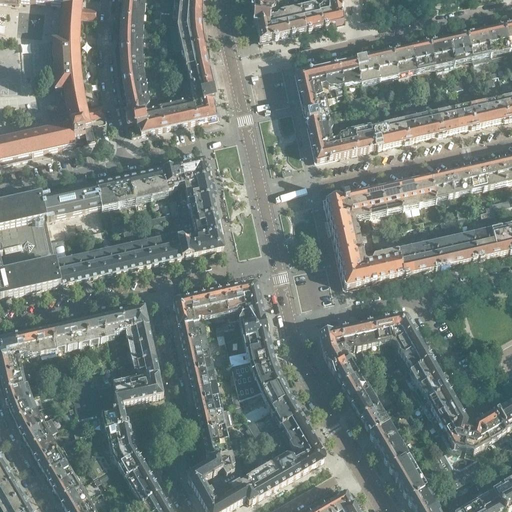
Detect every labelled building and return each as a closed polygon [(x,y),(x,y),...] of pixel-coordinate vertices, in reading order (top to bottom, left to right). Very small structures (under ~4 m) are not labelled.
[(80,53),(80,44),(80,39),(80,33),(80,27),(81,21),(97,23),(98,13),(82,11),(82,0),(0,0),(0,6),(18,8),(19,5),(62,8),(62,12),(60,36),(58,36),(57,43),(51,44),(54,91),(55,94),(60,94),(62,101),(64,101),(70,126),(69,126),(70,128),(69,128),(68,127),(66,128),(66,129),(29,137),(28,132),(16,135),(17,140),(5,142),(4,138),(0,138),(0,169),(33,163),(32,159),(76,149),(74,144),(75,143),(75,141),(77,140),(77,138),(85,136),(84,130),(90,128),(89,122),(105,119),(103,109),(87,113),(85,104),(84,96),(83,90),(82,87),(82,84),(81,78),(81,72),(81,69),(80,66),(80,60),(80,53)] [(145,8),(141,7),(141,0),(119,0),(119,6),(123,7),(121,23),(141,23),(142,17),(144,17),(145,8)] [(201,11),(201,0),(182,0),(182,10),(201,11)] [(272,12),(273,0),(251,0),(251,13),(253,13),(270,15),(272,12)] [(342,7),(342,0),(320,0),(320,8),(322,11),(341,12),(341,11),(342,11),(343,10),(343,8),(342,7)] [(200,30),(201,11),(182,10),(182,22),(179,22),(179,32),(200,30)] [(322,32),(318,13),(315,10),(300,14),(305,36),(307,35),(307,36),(308,36),(311,36),(311,35),(311,34),(322,32)] [(343,27),(340,14),(341,13),(341,12),(322,11),(318,13),(322,32),(323,32),(324,33),(327,32),(328,31),(343,27)] [(273,43),(268,24),(270,23),(270,21),(270,15),(253,13),(251,28),(252,28),(255,29),(259,44),(260,45),(271,43),(273,43)] [(305,36),(300,14),(284,18),(289,39),(290,39),(291,40),(292,40),(294,40),(295,39),(295,38),(305,36)] [(289,39),(284,18),(278,19),(277,20),(273,21),(270,21),(270,23),(268,24),(273,43),(274,43),(275,44),(278,43),(278,42),(289,39)] [(143,47),(143,38),(143,30),(141,30),(141,23),(121,23),(120,38),(120,54),(140,53),(140,47),(143,47)] [(204,49),(200,30),(179,32),(181,42),(183,41),(185,53),(204,49)] [(510,55),(505,32),(502,33),(501,32),(498,32),(497,34),(486,36),(491,59),(510,55)] [(491,59),(486,36),(474,39),(472,38),(469,39),(468,40),(467,40),(472,64),(491,59)] [(472,64),(467,40),(465,41),(464,40),(460,41),(460,42),(449,44),(454,68),(472,64)] [(454,68),(449,44),(437,47),(435,46),(432,47),(431,48),(430,49),(435,72),(454,68)] [(435,72),(430,49),(428,49),(427,48),(423,49),(423,50),(411,53),(416,76),(435,72)] [(207,68),(204,49),(185,53),(187,64),(185,64),(186,72),(207,68)] [(144,76),(143,68),(143,59),(140,59),(140,53),(120,54),(121,69),(123,85),(143,83),(142,76),(144,76)] [(416,76),(411,53),(400,55),(398,55),(395,55),(394,57),(393,57),(398,80),(416,76)] [(398,80),(393,57),(391,57),(390,56),(386,57),(386,58),(374,61),(379,84),(398,80)] [(379,84),(374,61),(363,64),(362,63),(358,63),(357,65),(356,65),(361,88),(379,84)] [(361,88),(356,65),(339,69),(343,90),(352,88),(355,90),(361,88)] [(211,86),(207,68),(186,72),(188,80),(190,79),(193,90),(211,86)] [(343,90),(339,69),(322,73),(326,90),(328,92),(334,91),(335,91),(343,90)] [(326,90),(322,73),(296,78),(300,94),(319,90),(320,90),(321,91),(326,90)] [(149,104),(147,96),(146,88),(143,88),(143,83),(123,85),(125,100),(129,115),(144,112),(146,109),(147,109),(147,105),(149,104)] [(216,108),(211,86),(193,90),(197,109),(193,110),(196,126),(215,122),(212,108),(216,108)] [(326,108),(324,100),(322,101),(319,90),(300,94),(304,113),(326,108)] [(508,125),(504,105),(496,106),(496,104),(487,106),(491,127),(503,125),(504,126),(508,125)] [(196,126),(193,110),(190,108),(186,109),(185,106),(166,111),(167,113),(160,115),(164,134),(196,126)] [(491,127),(487,106),(478,108),(478,110),(470,112),(475,133),(478,132),(479,130),(491,127)] [(330,127),(326,108),(304,113),(308,132),(330,127)] [(164,134),(160,115),(153,116),(153,115),(145,117),(144,112),(129,115),(125,116),(128,130),(129,130),(131,141),(164,134)] [(475,133),(470,112),(463,114),(462,112),(454,114),(459,135),(469,132),(471,134),(475,133)] [(459,135),(454,114),(445,116),(445,118),(437,119),(442,140),(445,139),(446,138),(459,135)] [(442,140),(437,119),(430,121),(429,119),(421,121),(425,142),(436,140),(437,141),(442,140)] [(425,142),(421,121),(412,123),(413,125),(404,127),(409,148),(413,147),(414,145),(425,142)] [(409,148),(404,127),(397,129),(396,126),(388,128),(392,150),(403,147),(405,149),(409,148)] [(332,145),(330,136),(332,136),(330,127),(308,132),(313,151),(332,147),(332,145)] [(94,144),(92,134),(91,128),(90,128),(84,130),(85,136),(87,146),(94,144)] [(392,150),(388,128),(378,130),(379,133),(371,134),(376,153),(377,154),(380,154),(381,152),(392,150)] [(376,153),(371,134),(371,132),(354,136),(359,157),(376,153)] [(359,157),(354,136),(347,138),(346,139),(340,140),(338,144),(342,161),(359,157)] [(342,161),(338,144),(332,145),(332,147),(313,151),(316,167),(342,161)] [(511,163),(506,165),(506,164),(502,165),(500,165),(501,166),(505,187),(511,185),(511,163)] [(505,187),(501,166),(500,165),(499,166),(499,165),(495,166),(495,167),(483,170),(489,194),(495,192),(495,190),(505,187)] [(211,201),(205,174),(206,172),(205,168),(204,168),(203,166),(180,171),(182,180),(179,180),(181,187),(183,186),(186,188),(187,193),(185,194),(188,206),(211,201)] [(489,194),(483,170),(471,172),(467,173),(466,173),(466,174),(471,195),(482,192),(482,195),(489,194)] [(181,187),(179,180),(182,180),(180,171),(171,173),(170,172),(166,173),(165,174),(162,175),(167,197),(171,196),(172,194),(172,191),(178,190),(178,187),(181,187)] [(471,195),(466,174),(466,173),(464,173),(460,174),(460,175),(448,178),(453,201),(460,200),(459,197),(471,195)] [(167,197),(162,175),(157,176),(156,178),(148,179),(136,182),(135,181),(131,182),(130,183),(129,184),(134,206),(168,198),(167,197)] [(453,201),(448,178),(438,180),(438,179),(432,181),(430,182),(436,205),(436,206),(443,204),(443,201),(447,200),(447,203),(453,201)] [(436,205),(430,182),(429,182),(428,181),(424,182),(424,183),(414,185),(419,208),(436,205)] [(134,206),(129,184),(127,183),(124,183),(123,185),(103,189),(102,188),(98,189),(97,191),(96,191),(96,192),(101,213),(134,206)] [(419,208),(414,185),(404,188),(402,186),(399,187),(398,189),(397,189),(402,212),(419,208)] [(402,212),(397,189),(396,189),(394,188),(391,189),(390,191),(380,193),(385,216),(402,212)] [(101,213),(96,192),(51,201),(51,200),(40,202),(46,227),(55,225),(55,223),(101,213)] [(385,216),(380,193),(370,195),(369,194),(366,195),(365,196),(363,197),(369,220),(385,216)] [(369,220),(363,197),(362,197),(361,196),(358,196),(357,198),(351,199),(350,201),(350,202),(346,202),(346,203),(349,218),(354,220),(361,219),(364,221),(369,220)] [(219,237),(211,201),(188,206),(194,236),(196,236),(198,241),(219,237)] [(349,218),(346,203),(343,203),(343,201),(325,205),(329,222),(349,218)] [(50,246),(49,241),(46,227),(40,202),(0,210),(0,303),(60,290),(50,246)] [(176,208),(173,209),(170,209),(172,219),(179,217),(176,208)] [(181,227),(180,223),(179,217),(172,219),(174,229),(177,228),(181,227)] [(355,230),(353,229),(352,225),(354,220),(349,218),(329,222),(333,241),(356,236),(355,230)] [(511,248),(508,232),(501,234),(500,231),(490,233),(496,259),(508,257),(509,258),(511,256),(511,248)] [(496,259),(490,233),(480,236),(481,238),(472,240),(478,263),(479,264),(483,263),(484,262),(496,259)] [(360,254),(356,236),(333,241),(337,259),(360,254)] [(223,250),(223,247),(221,246),(219,237),(198,241),(196,244),(194,244),(195,251),(198,250),(200,259),(223,254),(223,252),(223,250)] [(478,263),(472,240),(464,242),(463,239),(453,242),(459,268),(471,265),(472,266),(476,265),(476,264),(478,263)] [(182,263),(177,240),(146,247),(151,269),(153,269),(154,270),(157,269),(158,268),(175,264),(177,265),(180,264),(181,263),(182,263)] [(200,259),(198,250),(195,251),(194,244),(190,245),(190,242),(183,244),(183,241),(180,240),(177,240),(182,263),(185,262),(186,263),(190,262),(191,261),(200,259)] [(459,268),(453,242),(442,244),(443,247),(436,248),(441,272),(442,273),(446,272),(446,270),(459,268)] [(90,283),(86,261),(70,264),(67,248),(66,243),(58,244),(50,246),(60,290),(61,289),(63,291),(66,290),(67,288),(84,284),(85,285),(89,285),(90,283)] [(151,269),(146,247),(116,254),(121,276),(122,276),(123,277),(127,276),(128,275),(145,271),(146,272),(150,271),(151,270),(151,269)] [(441,272),(436,248),(427,250),(426,248),(416,250),(422,276),(434,273),(435,274),(438,273),(439,272),(441,272)] [(422,276),(416,250),(405,252),(406,255),(398,257),(403,280),(404,280),(405,281),(409,280),(410,279),(422,276)] [(121,276),(116,254),(86,261),(90,283),(92,283),(93,284),(97,283),(97,281),(115,278),(116,279),(119,278),(120,276),(121,276)] [(365,270),(367,266),(363,265),(360,254),(337,259),(341,278),(366,273),(365,270)] [(403,280),(398,257),(382,260),(387,284),(403,280)] [(387,284),(382,260),(374,262),(372,264),(368,265),(367,266),(365,270),(366,273),(369,288),(387,284)] [(369,288),(366,273),(341,278),(344,291),(346,293),(369,288)] [(262,313),(257,289),(254,287),(240,291),(244,311),(242,313),(242,314),(243,317),(262,313)] [(244,311),(240,291),(223,294),(228,316),(242,313),(244,311)] [(228,316),(223,294),(206,298),(211,320),(228,316)] [(211,320),(206,298),(189,302),(194,322),(196,323),(211,320)] [(194,322),(189,302),(181,304),(180,303),(177,304),(176,305),(175,305),(173,308),(174,308),(172,310),(173,313),(175,314),(179,332),(197,327),(196,323),(194,322)] [(148,328),(147,322),(147,321),(146,322),(144,312),(121,317),(123,328),(120,329),(121,334),(125,333),(148,328),(148,329),(148,328)] [(264,324),(262,313),(243,317),(240,321),(243,336),(266,331),(266,330),(267,329),(266,325),(264,324)] [(121,334),(120,329),(123,328),(121,317),(101,321),(106,341),(114,339),(116,338),(120,337),(121,334)] [(106,341),(101,321),(85,325),(89,345),(96,343),(97,345),(106,343),(106,341)] [(413,334),(412,333),(413,332),(411,329),(409,328),(406,322),(403,321),(397,322),(396,321),(392,322),(391,323),(389,324),(392,336),(391,337),(392,341),(391,344),(397,347),(398,345),(399,344),(403,342),(402,340),(413,334)] [(392,336),(389,324),(388,323),(384,324),(384,325),(372,328),(377,348),(390,345),(391,344),(392,341),(391,337),(392,336)] [(89,345),(85,325),(68,329),(73,351),(82,349),(82,347),(89,345)] [(203,341),(201,332),(200,333),(199,329),(197,327),(179,332),(180,339),(180,341),(180,344),(182,345),(182,346),(203,341)] [(151,345),(148,329),(148,328),(125,333),(127,342),(129,342),(131,349),(151,345)] [(377,348),(372,328),(357,331),(362,353),(372,351),(371,349),(377,348)] [(73,351),(68,329),(52,333),(56,352),(63,351),(64,353),(73,351)] [(270,349),(267,338),(268,337),(267,333),(266,332),(266,331),(243,336),(248,355),(249,354),(270,349)] [(362,353),(357,331),(341,335),(343,346),(344,352),(345,353),(351,351),(352,353),(354,354),(356,354),(357,354),(362,353)] [(56,352),(52,333),(35,336),(39,356),(40,358),(49,356),(49,354),(56,352)] [(421,349),(416,340),(417,339),(415,335),(413,335),(413,334),(402,340),(403,342),(399,344),(398,345),(397,347),(397,349),(398,352),(397,353),(401,361),(421,349)] [(343,346),(341,335),(332,337),(332,336),(319,339),(322,355),(338,351),(337,347),(343,346)] [(39,356),(35,336),(15,341),(18,352),(21,351),(22,356),(25,358),(29,357),(31,358),(39,356)] [(18,352),(15,341),(0,343),(0,361),(20,357),(22,356),(21,351),(18,352)] [(210,355),(208,347),(205,348),(203,341),(182,346),(182,347),(181,348),(182,352),(183,352),(185,361),(210,355)] [(151,345),(131,349),(132,356),(130,357),(132,366),(134,365),(155,361),(151,345)] [(349,363),(346,358),(344,358),(342,355),(344,352),(343,346),(337,347),(338,351),(322,355),(322,356),(323,358),(324,360),(326,364),(326,365),(327,366),(326,367),(331,374),(349,363)] [(272,359),(272,357),(272,355),(272,352),(270,351),(270,349),(249,354),(252,367),(250,368),(252,375),(275,368),(273,364),(272,359)] [(429,363),(430,361),(428,358),(426,358),(421,349),(401,361),(406,370),(408,368),(412,374),(430,364),(429,363)] [(211,371),(209,364),(212,364),(210,355),(185,361),(187,369),(186,370),(187,374),(188,374),(189,375),(211,371)] [(0,378),(22,373),(20,365),(22,365),(20,357),(0,361),(0,378)] [(240,380),(235,358),(233,358),(229,359),(234,382),(240,380)] [(158,377),(155,361),(134,365),(136,373),(138,373),(139,377),(141,377),(142,381),(143,380),(158,377)] [(359,380),(355,373),(357,372),(352,363),(349,363),(331,374),(334,380),(335,380),(341,390),(359,380)] [(439,379),(433,370),(434,368),(432,365),(430,365),(430,364),(412,374),(411,375),(415,382),(413,383),(417,391),(439,379)] [(371,373),(366,366),(362,369),(366,376),(371,373)] [(282,384),(281,380),(279,379),(277,374),(276,371),(275,368),(252,375),(255,383),(258,382),(262,394),(281,385),(282,384)] [(217,385),(215,376),(212,377),(211,371),(189,375),(189,376),(188,378),(189,381),(190,382),(192,390),(217,385)] [(27,387),(25,379),(23,379),(22,373),(0,378),(0,379),(1,382),(4,394),(27,387)] [(76,424),(103,418),(124,414),(123,409),(116,410),(114,402),(116,402),(113,390),(113,388),(90,393),(87,376),(66,380),(76,424)] [(163,400),(159,380),(160,380),(159,377),(158,377),(143,380),(144,383),(148,403),(163,400)] [(446,392),(447,391),(445,388),(444,387),(439,379),(417,391),(422,398),(424,397),(428,404),(447,393),(446,392)] [(245,401),(240,380),(234,382),(239,403),(245,401)] [(371,394),(365,384),(362,386),(359,380),(341,390),(350,406),(371,394)] [(148,403),(144,383),(129,387),(134,407),(148,403)] [(217,400),(216,394),(219,393),(217,385),(192,390),(194,398),(193,399),(194,403),(195,404),(195,405),(217,400)] [(287,398),(285,392),(285,391),(284,387),(282,387),(281,385),(262,394),(268,406),(266,407),(270,415),(290,403),(287,398)] [(31,401),(29,394),(31,394),(28,387),(27,387),(4,394),(7,403),(6,403),(5,405),(6,408),(8,408),(9,409),(31,401)] [(134,407),(129,387),(113,390),(116,402),(114,402),(116,410),(123,409),(134,407)] [(455,408),(450,399),(451,398),(449,395),(448,394),(447,393),(428,404),(432,411),(430,412),(434,420),(455,408)] [(378,412),(374,406),(376,404),(371,394),(350,406),(360,422),(378,412)] [(223,414),(221,406),(218,406),(217,400),(195,405),(195,406),(195,407),(195,410),(196,411),(198,419),(223,414)] [(402,406),(399,401),(398,400),(394,403),(398,409),(402,406)] [(38,413),(35,406),(34,407),(31,401),(9,409),(15,424),(38,413)] [(249,417),(245,401),(239,403),(243,419),(248,428),(253,425),(249,417)] [(300,420),(290,403),(270,415),(274,421),(275,420),(281,431),(282,430),(300,420)] [(511,406),(493,417),(504,436),(511,430),(511,406)] [(463,421),(464,420),(462,417),(461,417),(455,408),(434,420),(439,428),(441,427),(445,434),(464,423),(463,421)] [(390,426),(384,417),(381,418),(378,412),(360,422),(369,438),(387,428),(390,426)] [(43,426),(40,420),(41,419),(38,413),(15,424),(22,437),(43,426)] [(103,418),(107,434),(129,429),(128,425),(126,424),(124,414),(103,418)] [(224,429),(222,423),(225,422),(223,414),(198,419),(200,428),(199,429),(200,432),(201,433),(202,434),(224,429)] [(504,436),(493,417),(484,423),(483,422),(479,424),(479,425),(479,426),(490,445),(496,441),(498,443),(505,439),(504,436)] [(310,436),(304,425),(304,424),(302,420),(300,420),(282,430),(281,431),(263,442),(269,451),(278,454),(291,447),(310,436)] [(490,445),(479,426),(472,430),(467,428),(464,423),(445,434),(449,441),(447,442),(453,452),(455,451),(472,456),(473,458),(484,451),(483,449),(490,445)] [(263,442),(253,425),(248,428),(258,445),(263,442)] [(29,450),(52,437),(47,430),(46,431),(43,426),(22,437),(29,450)] [(399,443),(395,436),(393,437),(387,428),(369,438),(370,440),(369,441),(372,444),(373,445),(379,454),(399,443)] [(132,444),(131,438),(129,429),(107,434),(106,434),(107,442),(109,442),(111,449),(132,444)] [(230,443),(228,435),(225,435),(224,429),(202,434),(202,435),(201,436),(202,439),(203,440),(205,449),(230,443)] [(320,451),(318,447),(316,447),(310,436),(291,447),(295,455),(298,456),(298,460),(303,462),(320,451)] [(58,451),(54,445),(56,444),(52,437),(29,450),(37,463),(58,451)] [(230,458),(233,458),(230,443),(205,449),(207,457),(206,458),(207,461),(208,462),(208,463),(230,458)] [(406,460),(400,450),(403,448),(399,443),(379,454),(384,464),(383,465),(386,468),(387,469),(388,471),(406,460)] [(137,457),(134,451),(132,444),(111,449),(112,455),(115,461),(113,462),(117,469),(137,457)] [(437,466),(435,463),(427,449),(420,453),(430,469),(437,466)] [(44,476),(67,463),(63,456),(61,457),(58,451),(37,463),(44,476)] [(323,465),(324,464),(325,461),(324,461),(325,459),(320,451),(303,462),(298,460),(296,462),(295,461),(294,461),(292,462),(301,477),(318,467),(320,468),(323,466),(323,465)] [(145,470),(137,457),(117,469),(121,475),(123,474),(127,480),(145,470)] [(258,502),(248,485),(242,489),(229,468),(232,467),(230,458),(208,463),(209,467),(192,477),(191,477),(188,479),(187,480),(186,481),(204,511),(231,511),(246,504),(248,508),(258,502)] [(476,480),(482,476),(484,475),(478,467),(459,478),(455,477),(454,476),(444,458),(435,463),(437,466),(446,482),(450,488),(452,492),(453,493),(459,490),(476,480)] [(301,477),(292,462),(292,461),(290,460),(276,468),(286,486),(301,477)] [(418,476),(414,469),(412,470),(406,460),(388,471),(389,473),(389,474),(391,477),(392,477),(398,488),(418,476)] [(77,475),(74,469),(75,468),(71,461),(67,463),(44,476),(52,489),(77,475)] [(446,482),(437,466),(430,469),(439,486),(446,482)] [(286,486),(276,468),(271,471),(270,469),(260,474),(272,495),(286,486)] [(19,492),(11,479),(9,474),(9,473),(7,470),(6,469),(5,469),(0,471),(0,507),(1,510),(22,498),(22,497),(22,495),(20,492),(19,492)] [(152,483),(145,470),(127,480),(130,487),(128,488),(132,495),(152,483)] [(272,495),(260,474),(251,480),(252,482),(248,484),(248,485),(258,502),(272,495)] [(59,502),(82,489),(78,482),(81,481),(77,475),(52,489),(59,502)] [(426,493),(420,483),(422,482),(418,476),(398,488),(403,497),(403,498),(405,501),(406,501),(408,504),(426,493)] [(485,481),(482,476),(476,480),(478,485),(485,481)] [(160,496),(152,483),(132,495),(136,501),(138,500),(142,506),(160,496)] [(511,510),(511,490),(508,485),(499,490),(500,492),(493,496),(502,511),(510,511),(511,511),(511,510)] [(72,511),(88,503),(84,497),(86,496),(82,489),(59,502),(65,511),(72,511)] [(462,496),(459,490),(453,493),(456,500),(462,496)] [(428,511),(437,507),(433,501),(431,502),(426,493),(408,504),(408,505),(408,507),(410,510),(411,510),(412,511),(428,511)] [(502,511),(493,496),(492,494),(485,498),(486,500),(477,506),(480,511),(502,511)] [(160,496),(142,506),(140,507),(143,511),(162,511),(168,509),(160,496)] [(356,511),(354,508),(352,509),(346,497),(345,498),(344,497),(339,500),(339,501),(329,507),(331,511),(356,511)] [(30,511),(26,504),(26,502),(24,499),(23,499),(22,498),(1,510),(2,511),(30,511)] [(95,511),(93,508),(91,509),(88,503),(72,511),(95,511)]
